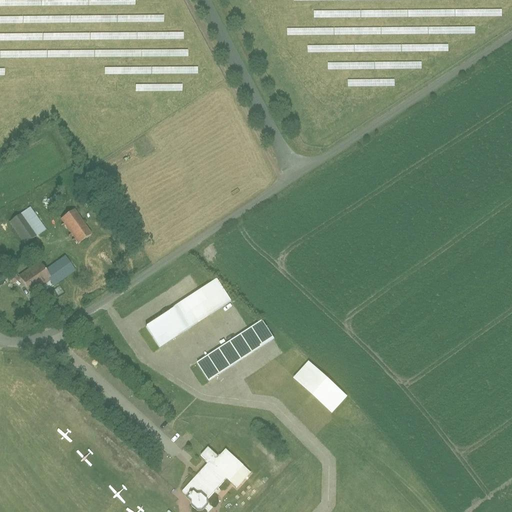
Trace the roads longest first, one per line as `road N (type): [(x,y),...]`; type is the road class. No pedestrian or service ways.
road 1 (unclassified): [(296,176),(51,338),(0,336)]
road 2 (unclassified): [(511,32),(296,176)]
road 3 (unclassified): [(201,0),(296,176)]
